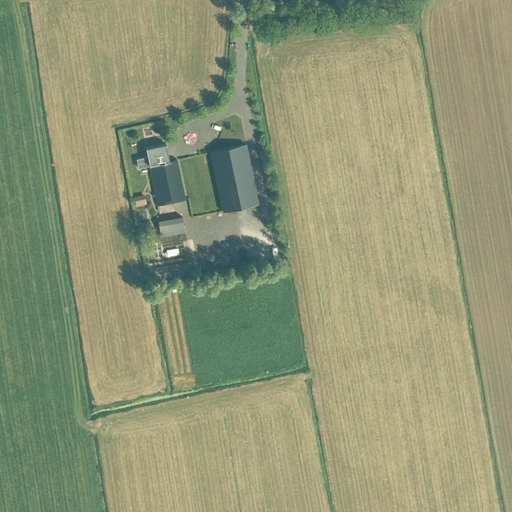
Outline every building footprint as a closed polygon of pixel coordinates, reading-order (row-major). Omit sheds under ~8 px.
[(166,144),(147,148),(158,204),(185,198),(177,160),(170,161),(166,144)] [(258,204),(246,146),(211,153),(223,212),(258,204)] [(203,186),(216,183),(210,152),(189,156),(191,169),(199,167),(203,186)] [(219,203),(213,194),(201,201),(206,210),(219,203)] [(158,221),(161,238),(185,233),(182,217),(158,221)]
